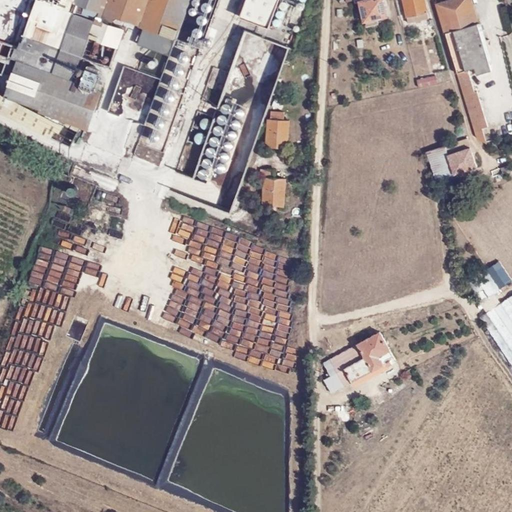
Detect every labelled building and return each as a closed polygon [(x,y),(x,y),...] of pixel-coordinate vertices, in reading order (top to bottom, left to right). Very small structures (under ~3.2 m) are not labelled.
[(36,0),(16,59),(19,60),(68,78),(104,90),(126,29),(113,25),(102,21),(72,11),(76,0),(36,0)] [(76,0),(72,11),(102,21),(109,0),(76,0)] [(129,21),(136,0),(109,0),(102,21),(113,25),(116,17),(129,21)] [(141,26),(150,0),(136,0),(129,21),(141,26)] [(190,0),(150,0),(141,26),(145,27),(177,39),(190,0)] [(281,0),(247,0),(241,17),(271,28),(281,0)] [(379,19),(387,17),(382,0),(362,0),(359,1),(364,22),(367,22),(368,26),(379,23),(379,19)] [(403,0),(409,23),(429,18),(425,0),(403,0)] [(477,73),(491,70),(470,0),(451,0),(438,4),(478,137),(487,141),(483,128),(489,126),(478,91),(475,92),(468,69),(476,67),(477,73)] [(500,32),(510,31),(508,6),(498,7),(500,32)] [(140,43),(172,55),(177,39),(145,27),(140,43)] [(270,104),(289,43),(245,30),(239,49),(254,54),(242,91),(255,94),(253,99),(270,104)] [(14,44),(0,39),(0,73),(3,75),(14,44)] [(441,56),(436,42),(426,46),(432,60),(441,56)] [(243,107),(221,99),(238,53),(222,48),(197,115),(204,117),(201,124),(211,128),(213,124),(234,131),(243,107)] [(42,108),(40,112),(90,129),(104,90),(68,78),(19,60),(7,96),(42,108)] [(419,87),(438,83),(436,75),(418,80),(419,87)] [(0,110),(15,119),(22,106),(0,94),(0,110)] [(71,145),(77,132),(22,106),(15,119),(71,145)] [(289,120),(277,120),(270,119),(268,119),(266,147),(288,148),(289,120)] [(142,135),(144,122),(131,121),(130,134),(142,135)] [(164,150),(170,129),(147,123),(141,143),(164,150)] [(197,131),(193,140),(203,143),(206,134),(197,131)] [(437,180),(477,167),(468,139),(428,152),(437,180)] [(511,170),(509,164),(501,167),(503,173),(511,170)] [(263,205),(284,206),(286,178),(274,177),(274,170),(261,169),(260,176),(264,177),(263,205)] [(500,288),(511,279),(511,178),(454,218),(472,245),(500,288)] [(124,300),(126,288),(110,285),(108,298),(124,300)] [(511,295),(481,317),(511,364),(511,295)] [(390,350),(380,332),(331,359),(344,384),(383,363),(380,356),(390,350)] [(333,391),(344,384),(331,359),(324,363),(328,370),(323,373),(333,391)]
